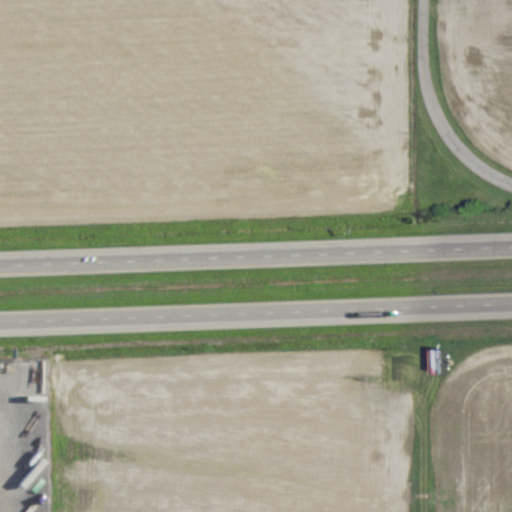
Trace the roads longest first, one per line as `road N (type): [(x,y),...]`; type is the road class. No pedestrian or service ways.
road 1 (motorway): [(0,329),(511,311)]
road 2 (motorway): [(511,247),(0,263)]
road 3 (residential): [(419,38),(423,88),(447,135),(511,183)]
